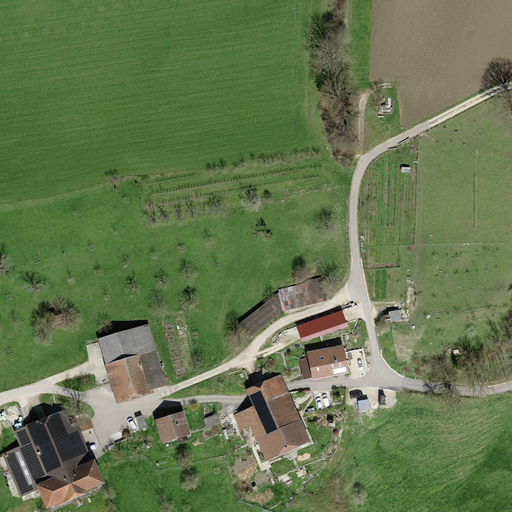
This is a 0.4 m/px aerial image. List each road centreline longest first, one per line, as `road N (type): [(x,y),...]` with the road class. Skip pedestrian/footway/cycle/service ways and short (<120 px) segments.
road 1 (unclassified): [(0,396),(49,388),(123,406),(380,381),(472,390),(511,385)]
road 2 (track): [(429,124),(369,156),(353,194),(355,255),(380,381)]
road 3 (track): [(361,294),(284,320),(248,354),(134,404)]
